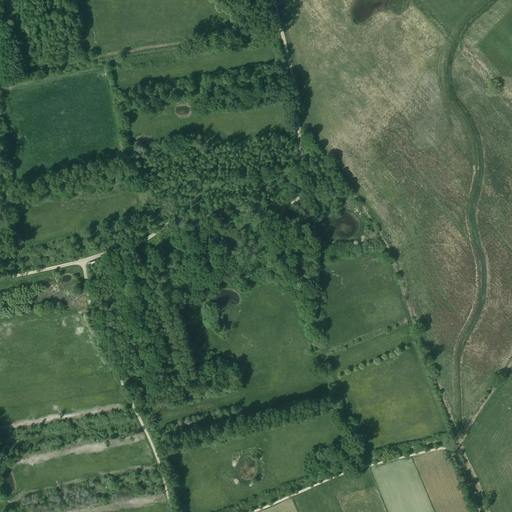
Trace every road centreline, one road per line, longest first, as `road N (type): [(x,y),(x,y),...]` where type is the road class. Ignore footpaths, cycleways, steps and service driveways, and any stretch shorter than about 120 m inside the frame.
road 1 (unclassified): [(83,260),(172,221),(298,200),(304,182),(295,91),(275,0)]
road 2 (track): [(282,31),(213,30),(101,46),(94,59),(8,75)]
road 3 (track): [(480,511),(450,445),(328,479),(254,511)]
road 4 (unclassified): [(171,511),(96,323),(83,260)]
